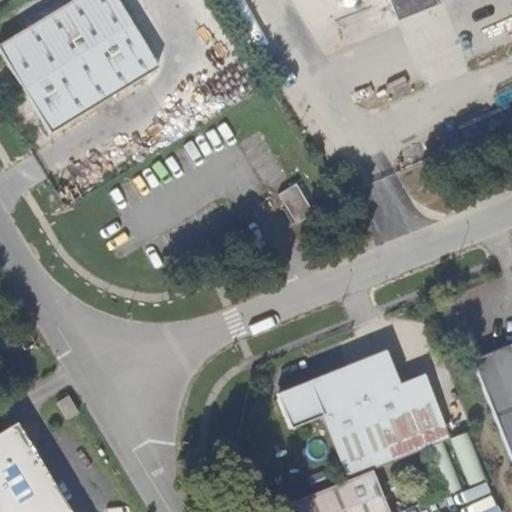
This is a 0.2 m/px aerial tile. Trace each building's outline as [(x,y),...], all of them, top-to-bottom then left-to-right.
[(0,55),(49,135),(157,69),(115,0),(74,0),(0,45),(0,55)] [(390,0),(397,17),(440,0),(390,0)] [(291,218),(309,210),(293,184),(277,194),(291,218)] [(452,310),(467,352),(495,341),(479,300),(452,310)] [(37,345),(30,333),(20,340),(26,351),(37,345)] [(511,461),(511,343),(471,360),(511,461)] [(347,480),(371,471),(448,439),(424,376),(398,385),(384,351),(276,394),(290,429),(320,417),(347,480)] [(78,411),(67,394),(55,402),(65,419),(78,411)] [(67,511),(14,424),(0,432),(0,511),(67,511)] [(347,480),(274,509),(275,511),(387,511),(371,471),(347,480)]
